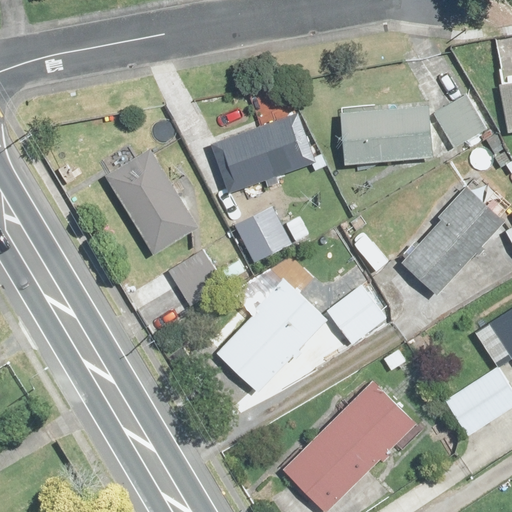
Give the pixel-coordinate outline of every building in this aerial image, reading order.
[(511,75),(497,77),(504,136),(511,134),(511,75)] [(468,90),(432,109),(452,145),(488,125),(468,90)] [(428,103),(340,108),(344,165),(432,160),(428,103)] [(295,104),(211,134),(230,187),(314,157),(295,104)] [(151,146),(106,174),(152,248),(197,220),(151,146)] [(511,199),(472,167),(398,257),(438,290),(511,199)] [(271,196),(233,216),(254,256),(292,237),(271,196)] [(511,207),(503,213),(511,229),(511,207)] [(205,240),(168,262),(191,300),(228,278),(205,240)] [(281,270),(215,347),(257,384),(324,306),(281,270)] [(360,277),(326,302),(350,335),(384,310),(360,277)] [(511,296),(477,315),(502,358),(511,352),(511,296)] [(511,375),(499,355),(441,391),(466,431),(511,403),(511,375)] [(370,372),(279,463),(327,510),(417,419),(370,372)]
